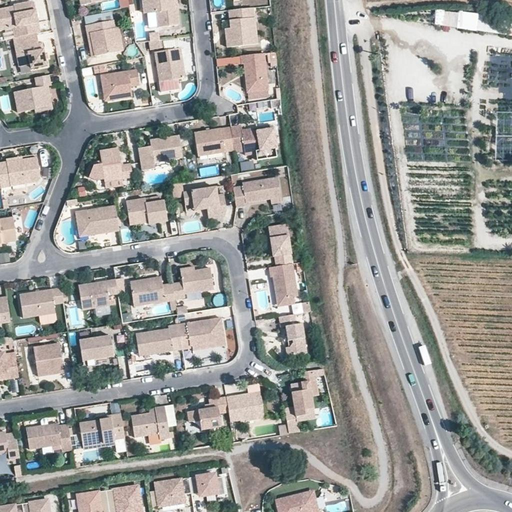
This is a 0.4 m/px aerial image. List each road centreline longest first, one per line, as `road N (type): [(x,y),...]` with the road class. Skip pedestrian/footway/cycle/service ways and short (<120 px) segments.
road 1 (residential): [(32,268),(222,244),(233,255),(250,351),(246,366),(216,379),(0,411)]
road 2 (track): [(511,454),(483,440),(420,306),(393,235),(358,12),(334,0)]
road 3 (primary): [(334,0),(364,213),(417,383)]
road 4 (residential): [(198,0),(202,101),(84,124)]
road 5 (residential): [(84,124),(32,268)]
road 6 (primary): [(489,498),(461,474),(417,383)]
road 7 (primary): [(417,383),(442,478),(437,511)]
road 8 (residential): [(57,0),(84,124)]
